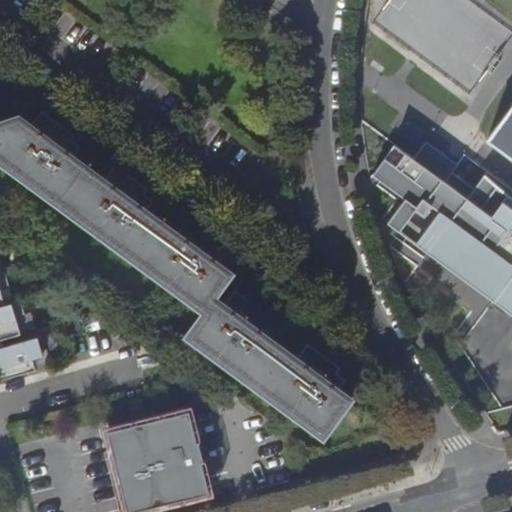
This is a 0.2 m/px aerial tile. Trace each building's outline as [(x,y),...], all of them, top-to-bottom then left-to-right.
[(511,107),(488,140),(511,157),(511,107)] [(48,136),(24,118),(0,126),(0,160),(26,180),(66,209),(163,281),(207,313),(190,337),(238,372),(327,437),(355,399),(334,383),(340,377),(317,360),(312,367),(261,329),(266,322),(244,306),(239,313),(218,298),(236,274),(214,258),(220,251),(198,235),(192,242),(141,204),(146,197),(125,182),(120,188),(69,151),(74,144),(53,129),(48,136)] [(511,199),(498,190),(486,176),(477,191),(454,175),(459,166),(427,144),(422,150),(415,160),(395,147),(371,177),(406,203),(389,227),(511,318),(511,199)] [(0,304),(0,335),(22,331),(17,302),(0,304)] [(0,376),(49,366),(42,334),(0,343),(0,376)] [(191,415),(108,435),(126,511),(143,511),(210,496),(191,415)]
